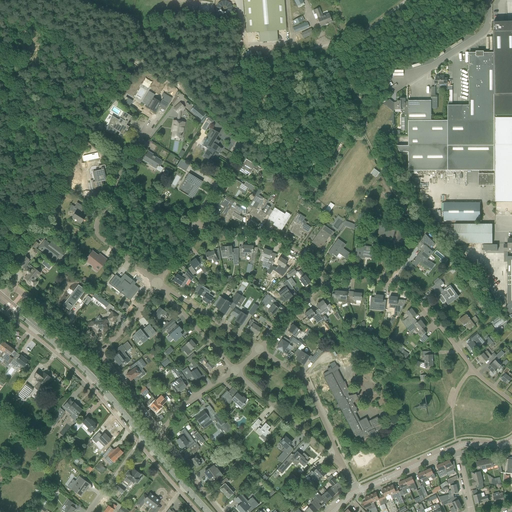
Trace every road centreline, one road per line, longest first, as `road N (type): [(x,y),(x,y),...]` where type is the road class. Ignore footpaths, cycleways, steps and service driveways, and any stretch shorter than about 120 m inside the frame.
road 1 (tertiary): [(208,511),(93,378),(22,316)]
road 2 (unclassified): [(394,282),(421,227),(359,127),(326,44)]
road 3 (track): [(74,0),(133,20),(223,72),(269,57)]
road 4 (residential): [(325,284),(306,253),(275,234),(217,229),(197,219)]
road 5 (track): [(88,139),(0,21)]
road 6 (residential): [(157,284),(100,227),(124,166)]
road 7 (residential): [(339,462),(303,377),(258,349)]
road 8 (residential): [(339,462),(234,370)]
road 9 (unclassified): [(402,83),(482,32),(489,0)]
road 10 (residential): [(258,349),(157,284)]
